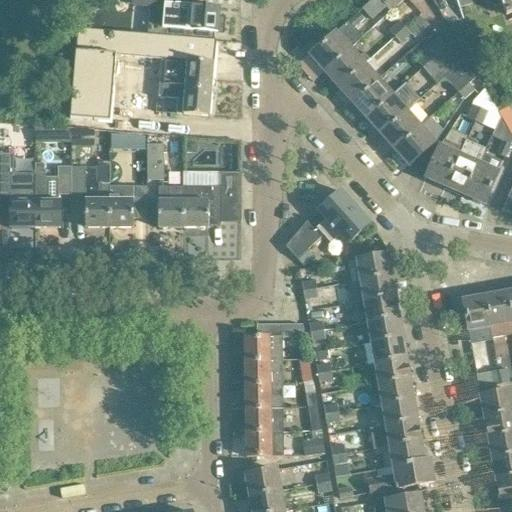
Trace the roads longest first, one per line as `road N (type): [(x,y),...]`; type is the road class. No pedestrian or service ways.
road 1 (residential): [(460,511),(413,231)]
road 2 (residential): [(208,310),(241,308),(261,289),(265,76)]
road 3 (residential): [(413,231),(265,76)]
road 4 (residential): [(0,314),(208,310)]
road 5 (residential): [(208,484),(208,310)]
road 6 (residential): [(45,511),(208,484)]
